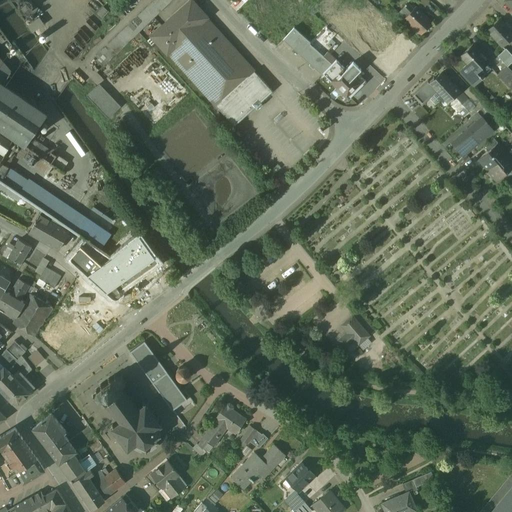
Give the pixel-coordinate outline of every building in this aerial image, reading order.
[(21,0),(20,2),(19,3),(19,4),(19,6),(19,7),(19,8),(20,10),(21,11),(22,12),(23,12),(24,13),(25,13),(27,13),(28,13),(29,13),(30,12),(32,11),(33,10),(33,8),(34,7),(34,5),(34,4),(33,3),(33,2),(32,1),(31,0),(21,0)] [(154,0),(96,56),(105,65),(172,0),(154,0)] [(169,53),(207,18),(208,17),(193,0),(190,0),(151,36),(167,54),(169,53)] [(408,3),(403,9),(408,15),(414,9),(408,3)] [(408,15),(404,19),(421,35),(433,22),(417,6),(414,9),(408,15)] [(80,25),(91,36),(105,20),(93,10),(80,25)] [(258,74),(207,18),(169,53),(220,109),(258,74)] [(389,27),(380,18),(364,34),(373,43),(377,39),(383,45),(390,52),(401,42),(388,29),(389,27)] [(511,31),(501,19),(488,31),(502,47),(511,37),(511,31)] [(360,41),(344,26),(337,34),(345,41),(351,47),(353,48),(360,41)] [(13,46),(0,28),(0,41),(6,50),(13,46)] [(311,43),(295,28),(286,37),(284,40),(300,54),(323,75),(324,74),(323,73),(332,64),(324,56),(310,44),(311,43)] [(351,47),(345,41),(342,43),(343,44),(349,50),(351,47)] [(343,44),(336,52),(348,64),(356,57),(349,50),(343,44)] [(479,50),(474,44),(461,56),(468,64),(476,73),(477,72),(482,77),(491,69),(486,63),(490,60),(480,49),(479,50)] [(511,54),(506,49),(498,56),(507,66),(508,67),(511,62),(511,54)] [(328,52),(324,56),(332,64),(336,60),(328,52)] [(0,164),(1,163),(14,138),(25,146),(31,137),(33,134),(33,135),(34,134),(33,133),(39,126),(40,125),(43,120),(43,119),(47,114),(47,115),(47,114),(3,84),(12,71),(0,57),(0,164)] [(346,69),(337,60),(336,60),(332,64),(323,73),(324,74),(337,87),(335,89),(341,95),(343,93),(349,99),(366,82),(358,73),(361,70),(354,62),(346,69)] [(476,73),(468,64),(461,70),(474,84),(482,77),(477,72),(476,73)] [(511,71),(508,67),(507,66),(498,75),(511,90),(511,71)] [(428,80),(413,94),(423,104),(437,91),(441,96),(442,97),(445,94),(454,85),(455,85),(443,72),(431,83),(428,80)] [(454,85),(445,94),(449,99),(448,99),(451,101),(461,92),(454,85)] [(119,109),(97,86),(88,95),(109,118),(119,109)] [(470,87),(465,92),(473,100),(478,96),(470,87)] [(463,94),(461,92),(451,101),(465,116),(475,107),(471,102),(463,94)] [(473,100),(471,102),(475,107),(482,100),(478,96),(473,100)] [(482,117),(467,130),(477,142),(478,141),(480,143),(494,131),(482,117)] [(477,142),(467,130),(451,143),(461,155),(477,142)] [(50,150),(31,137),(25,146),(46,160),(44,162),(50,166),(52,164),(61,170),(67,161),(57,155),(59,152),(52,147),(50,150)] [(495,138),(484,147),(488,151),(498,143),(495,138)] [(488,151),(479,159),(488,170),(508,154),(498,143),(488,151)] [(467,154),(457,162),(461,166),(470,159),(467,154)] [(511,158),(508,154),(488,170),(497,181),(507,173),(511,168),(511,158)] [(93,173),(70,157),(67,161),(61,170),(84,186),(93,173)] [(9,167),(1,163),(0,164),(0,179),(2,181),(9,167)] [(21,195),(1,181),(0,182),(0,188),(8,193),(18,199),(21,195)] [(31,202),(21,195),(18,199),(28,206),(31,202)] [(69,231),(41,215),(30,234),(58,250),(69,231)] [(72,231),(67,240),(71,243),(77,235),(72,231)] [(32,246),(20,239),(9,256),(19,262),(18,264),(20,266),(32,246)] [(146,283),(162,272),(144,243),(130,252),(146,278),(123,293),(129,303),(150,289),(146,283)] [(50,261),(45,258),(40,266),(45,269),(50,261)] [(160,271),(164,276),(171,271),(167,266),(163,268),(160,271)] [(57,288),(63,273),(47,267),(43,278),(49,280),(47,284),(57,288)] [(11,292),(6,289),(0,299),(0,308),(17,318),(19,315),(27,301),(22,298),(30,285),(19,278),(11,292)] [(45,287),(48,282),(42,278),(39,283),(45,287)] [(27,301),(19,315),(17,318),(14,323),(34,336),(39,328),(40,329),(41,327),(40,327),(45,320),(46,320),(47,319),(46,319),(54,308),(31,293),(27,301)] [(370,335),(352,313),(351,314),(341,322),(347,329),(339,336),(346,345),(355,337),(360,343),(370,335)] [(13,331),(0,322),(0,338),(3,342),(13,331)] [(72,366),(105,336),(96,325),(82,338),(78,334),(59,352),(72,366)] [(49,338),(45,344),(57,351),(61,345),(49,338)] [(26,351),(15,340),(0,356),(0,361),(8,369),(9,369),(17,361),(23,355),(26,351)] [(187,399),(145,341),(130,352),(173,410),(178,406),(177,405),(185,399),(186,400),(187,399)] [(38,366),(47,358),(38,348),(29,356),(38,366)] [(31,366),(23,355),(17,361),(26,371),(31,366)] [(17,361),(9,369),(8,369),(0,377),(0,387),(13,401),(19,402),(36,387),(25,375),(28,373),(26,371),(17,361)] [(0,361),(0,377),(8,369),(0,361)] [(186,367),(185,367),(183,367),(182,367),(181,367),(180,368),(179,369),(178,370),(177,371),(177,373),(177,374),(177,375),(177,377),(178,378),(179,379),(180,380),(181,380),(182,381),(184,381),(185,380),(186,380),(188,379),(189,379),(189,377),(190,376),(190,375),(191,374),(190,372),(190,371),(189,370),(188,369),(187,368),(186,367)] [(112,427),(113,428),(111,429),(112,431),(114,429),(118,435),(115,436),(116,437),(119,436),(123,441),(121,443),(122,444),(123,443),(124,443),(125,443),(128,447),(126,448),(127,449),(129,448),(130,450),(131,449),(130,447),(132,446),(135,447),(134,449),(141,452),(142,450),(145,452),(145,453),(147,453),(147,451),(149,449),(151,451),(157,447),(156,445),(158,443),(160,444),(160,442),(159,442),(159,438),(161,438),(160,431),(158,431),(158,427),(159,426),(161,428),(162,427),(160,425),(162,424),(161,423),(160,424),(157,420),(158,419),(157,419),(159,417),(158,416),(156,417),(152,412),(154,410),(153,409),(151,410),(147,405),(149,404),(148,402),(146,404),(146,403),(145,404),(143,401),(142,402),(144,404),(137,409),(131,400),(133,398),(132,397),(130,398),(123,389),(125,388),(123,386),(125,382),(127,382),(127,381),(125,381),(122,378),(123,375),(122,375),(121,377),(117,377),(115,375),(114,376),(115,378),(112,380),(112,379),(111,380),(109,378),(108,379),(110,381),(103,386),(101,384),(100,385),(101,387),(101,388),(98,390),(97,389),(95,390),(97,392),(95,395),(93,396),(93,397),(95,397),(98,400),(97,402),(98,403),(99,401),(103,401),(103,402),(105,404),(107,402),(113,410),(111,412),(112,413),(114,412),(121,421),(114,425),(113,423),(111,424),(113,426),(112,427)] [(246,419),(226,405),(209,429),(220,437),(221,437),(218,435),(225,426),(236,434),(246,419)] [(66,431),(52,413),(33,428),(60,463),(74,453),(77,451),(70,441),(64,433),(66,431)] [(90,426),(70,441),(77,451),(97,436),(90,426)] [(251,426),(242,440),(247,444),(249,441),(257,430),(251,426)] [(16,427),(0,436),(0,446),(3,450),(23,437),(16,427)] [(220,437),(209,429),(203,437),(215,445),(216,445),(215,444),(220,437)] [(257,430),(249,441),(259,448),(268,438),(263,433),(262,434),(257,430)] [(23,437),(3,450),(6,454),(17,470),(38,458),(33,451),(28,443),(23,437)] [(255,452),(231,477),(244,490),(252,481),(253,482),(254,481),(252,478),(258,472),(264,478),(286,455),(274,444),(267,452),(268,453),(260,461),(256,457),(258,455),(255,452)] [(3,450),(0,451),(0,471),(1,475),(9,471),(1,457),(6,454),(3,450)] [(74,453),(60,463),(73,481),(86,471),(81,464),(79,460),(77,457),(74,453)] [(91,456),(81,464),(86,471),(91,468),(97,464),(91,456)] [(38,458),(17,470),(24,482),(45,469),(38,458)] [(116,468),(109,473),(105,466),(107,465),(103,459),(98,463),(106,476),(115,490),(126,482),(116,468)] [(168,461),(151,474),(163,488),(164,487),(176,477),(179,475),(168,461)] [(106,476),(98,463),(97,464),(91,468),(95,474),(97,472),(98,474),(97,475),(100,480),(106,476)] [(302,463),(286,478),(296,489),(287,499),(290,502),(299,494),(297,493),(298,491),(315,475),(309,470),(302,463)] [(86,471),(73,481),(91,507),(94,508),(105,500),(98,489),(94,483),(88,474),(90,473),(92,476),(95,474),(91,468),(86,471)] [(431,471),(414,479),(417,486),(434,479),(431,471)] [(511,511),(511,474),(482,510),(485,511),(511,511)] [(100,480),(98,482),(107,496),(115,490),(106,476),(100,480)] [(176,477),(164,487),(172,497),(184,487),(176,477)] [(57,488),(44,495),(53,510),(66,502),(57,488)] [(330,490),(314,503),(321,511),(322,511),(341,511),(345,509),(330,490)] [(42,491),(15,505),(18,511),(48,511),(53,510),(44,495),(42,491)] [(409,492),(395,497),(396,500),(393,501),(392,499),(383,503),(386,511),(412,511),(417,510),(409,492)] [(139,508),(127,493),(122,496),(135,511),(136,511),(139,509),(139,508)] [(305,502),(299,494),(290,502),(297,510),(305,502)] [(135,511),(122,496),(103,511),(135,511)] [(305,502),(297,510),(298,511),(308,511),(312,509),(305,502)] [(71,511),(67,503),(52,511),(71,511)] [(184,511),(188,508),(182,503),(174,511),(184,511)] [(194,511),(202,511),(206,509),(207,508),(202,503),(194,511)]
